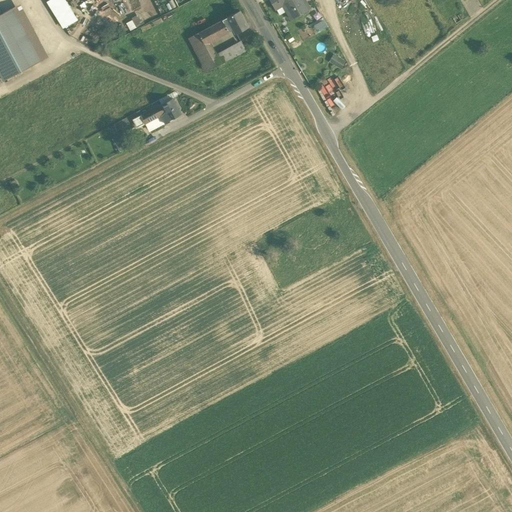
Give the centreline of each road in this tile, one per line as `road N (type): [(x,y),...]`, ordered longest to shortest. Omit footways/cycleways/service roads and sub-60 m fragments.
road 1 (secondary): [(511,450),(288,68)]
road 2 (residential): [(288,68),(216,106),(91,54),(58,33),(39,0)]
road 3 (track): [(0,290),(138,511)]
road 4 (track): [(498,0),(327,137)]
road 5 (track): [(124,155),(0,221)]
